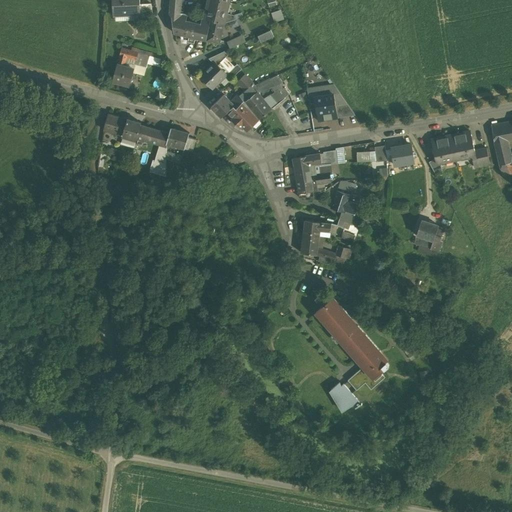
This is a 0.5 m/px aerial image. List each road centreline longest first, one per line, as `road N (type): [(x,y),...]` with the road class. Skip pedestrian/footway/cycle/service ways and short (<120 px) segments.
road 1 (residential): [(249,150),(97,212),(119,377),(113,453)]
road 2 (tertiary): [(262,152),(511,107)]
road 3 (tertiary): [(201,124),(0,66)]
road 4 (residential): [(157,0),(201,124)]
road 5 (residential): [(262,152),(304,275)]
